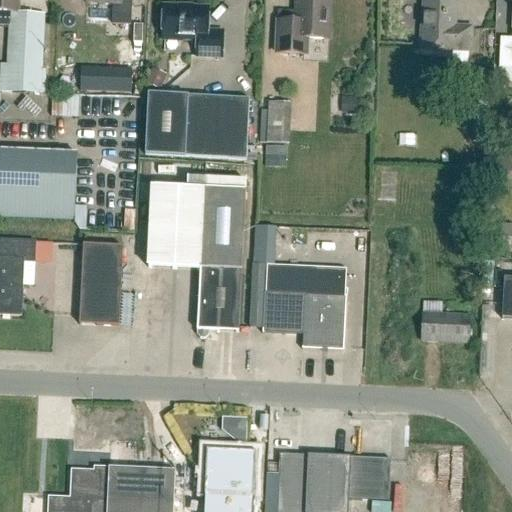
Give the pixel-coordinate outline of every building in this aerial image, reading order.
[(21,14),(21,0),(0,0),(0,13),(12,14),(9,69),(3,69),(2,93),(43,95),(47,15),(21,14)] [(132,26),(132,3),(121,3),(121,0),(87,0),(87,5),(115,6),(114,26),(132,26)] [(297,0),(297,23),(279,22),(277,54),(307,55),(308,39),(329,40),(330,0),(297,0)] [(472,28),(454,28),(455,0),(425,0),(424,28),(421,28),(420,50),(453,51),(470,52),(472,28)] [(223,58),(224,32),(208,32),(209,9),(165,7),(163,40),(198,41),(198,57),(223,58)] [(511,41),(501,41),(500,70),(511,70),(511,41)] [(82,69),(81,93),(131,95),(132,71),(82,69)] [(474,72),(473,94),(490,95),(491,73),(474,72)] [(165,80),(151,73),(146,84),(160,90),(165,80)] [(63,120),(64,97),(53,96),(51,119),(63,120)] [(248,161),(251,100),(149,96),(147,157),(248,161)] [(357,99),(346,99),(346,115),(357,115),(357,99)] [(288,146),(290,105),(268,104),(266,145),(288,146)] [(287,148),(266,147),(265,168),(286,169),(287,148)] [(510,174),(511,150),(490,149),(489,173),(510,174)] [(56,154),(55,168),(0,166),(0,218),(74,221),(76,155),(56,154)] [(242,293),(243,267),(247,182),(206,180),(189,180),(188,189),(154,188),(150,269),(201,271),(198,336),(201,340),(207,340),(211,337),(211,332),(240,334),(240,329),(242,293)] [(511,227),(487,227),(487,250),(511,250),(511,227)] [(0,242),(0,316),(21,317),(23,264),(34,264),(35,244),(0,242)] [(120,328),(124,248),(84,246),(80,326),(120,328)] [(253,267),(250,330),(264,330),(264,335),(304,337),(303,351),(345,352),(345,351),(345,339),(347,298),(348,271),(274,267),(253,267)] [(511,323),(511,280),(503,280),(501,323),(511,323)] [(469,345),(470,317),(424,315),(423,343),(469,345)] [(224,417),(223,439),(248,440),(249,418),(224,417)] [(207,453),(204,511),(253,511),(256,456),(207,453)] [(389,502),(391,462),(280,457),(277,511),(348,511),(349,501),(389,502)] [(49,499),(48,511),(174,511),(176,473),(137,471),(118,470),(95,469),(95,473),(72,472),(71,500),(49,499)]
